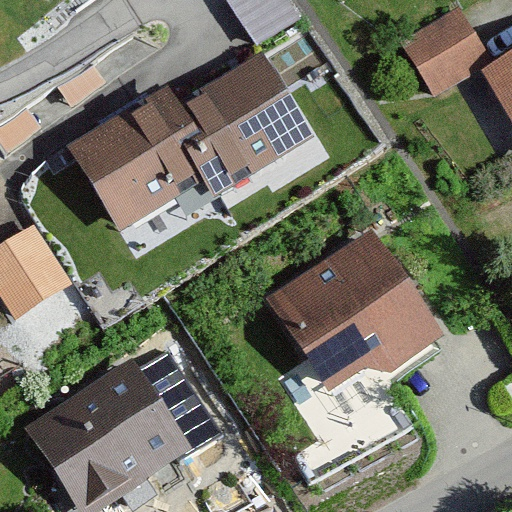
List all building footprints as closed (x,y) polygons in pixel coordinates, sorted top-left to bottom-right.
[(288,0),(229,0),(252,44),(299,20),(288,0)] [(457,10),(400,44),(429,93),(486,58),(457,10)] [(265,61),(177,113),(199,150),(184,159),(205,193),(216,204),(315,145),(265,61)] [(511,67),(490,80),(511,118),(511,67)] [(166,92),(59,153),(112,246),(205,193),(184,159),(199,150),(177,113),(166,92)] [(33,231),(0,251),(0,306),(11,324),(69,287),(33,231)] [(379,233),(266,300),(327,401),(365,378),(395,384),(449,351),(379,233)] [(128,366),(25,433),(76,511),(119,511),(192,465),(128,366)]
